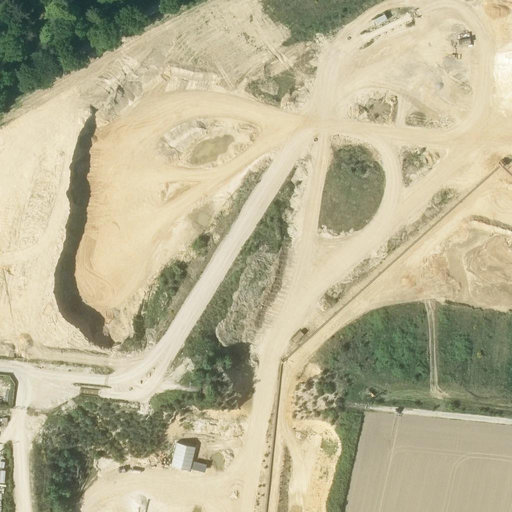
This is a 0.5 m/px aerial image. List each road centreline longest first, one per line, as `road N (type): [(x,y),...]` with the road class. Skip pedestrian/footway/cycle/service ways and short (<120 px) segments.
road 1 (track): [(171,0),(0,97)]
road 2 (track): [(511,422),(356,407)]
